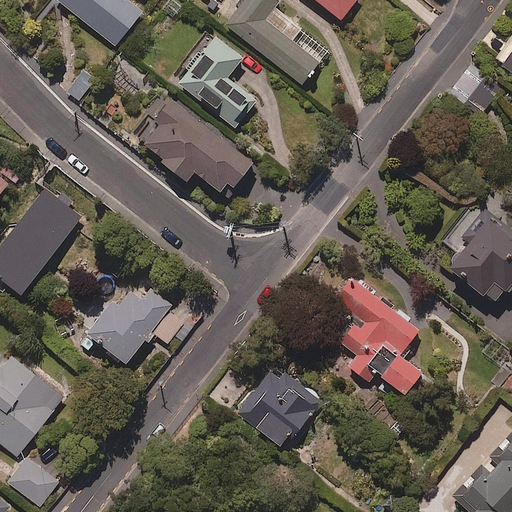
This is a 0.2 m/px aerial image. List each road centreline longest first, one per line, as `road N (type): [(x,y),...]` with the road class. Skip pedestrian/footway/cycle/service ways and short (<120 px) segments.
road 1 (residential): [(482,0),(262,283)]
road 2 (residential): [(262,283),(93,156),(0,67)]
road 3 (residential): [(262,283),(81,511)]
